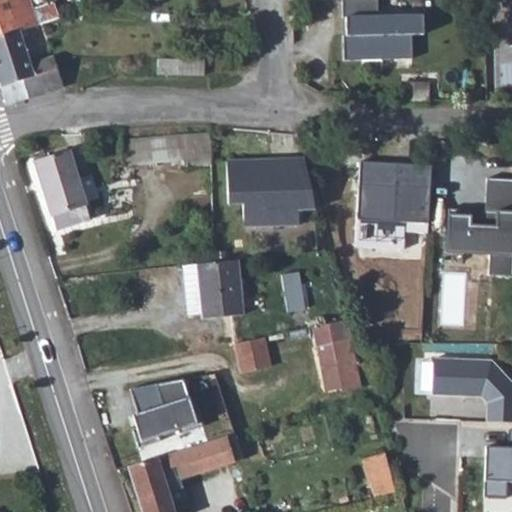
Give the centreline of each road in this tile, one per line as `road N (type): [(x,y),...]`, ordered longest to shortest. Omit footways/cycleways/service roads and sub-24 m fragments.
road 1 (secondary): [(0,224),(92,511)]
road 2 (residential): [(271,104),(118,103),(0,124)]
road 3 (residential): [(511,121),(271,104)]
